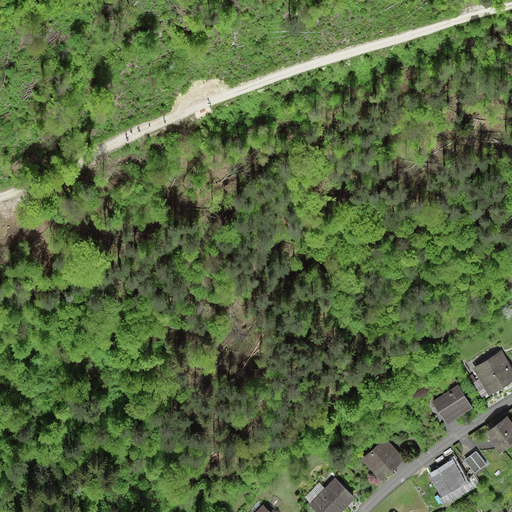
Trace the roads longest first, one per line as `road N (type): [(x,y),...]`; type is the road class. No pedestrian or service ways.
road 1 (track): [(0,198),(250,86),(511,6)]
road 2 (track): [(511,295),(371,370),(170,511)]
road 3 (residential): [(363,511),(459,432),(511,401)]
